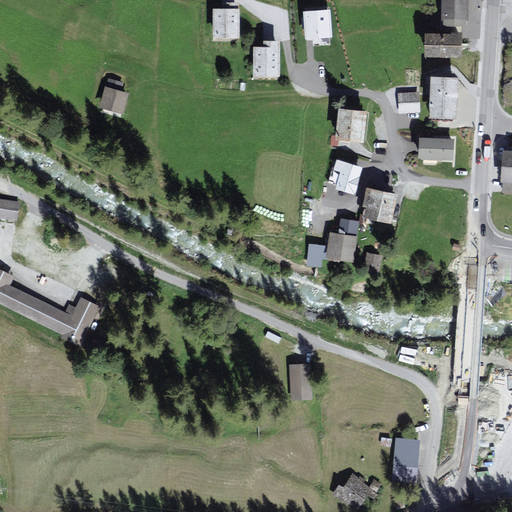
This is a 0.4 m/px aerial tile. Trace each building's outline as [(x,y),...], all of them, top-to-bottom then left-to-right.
[(444,0),(444,24),(466,24),(466,5),(466,0),(444,0)] [(237,3),(224,3),(224,10),(215,10),(215,37),(237,37),(237,3)] [(328,11),(305,12),(306,26),(307,38),(330,36),(328,11)] [(459,45),(459,35),(425,35),(425,55),(459,55),(459,45)] [(278,76),(278,42),(264,42),(264,48),(255,48),(254,76),(278,76)] [(430,116),(453,117),(453,109),(454,79),(431,78),(430,116)] [(127,95),(106,88),(101,106),(121,112),(127,95)] [(418,110),(416,93),(399,95),(401,111),(418,110)] [(365,113),(341,111),(339,137),(362,140),(365,113)] [(451,159),(452,140),(420,139),(419,158),(451,159)] [(511,146),(509,146),(509,151),(498,151),(496,183),(500,182),(499,193),(511,193),(511,146)] [(361,167),(337,161),(334,169),(339,171),(334,187),(354,192),(361,167)] [(395,195),(367,189),(363,205),(367,206),(365,216),(389,221),(395,195)] [(16,202),(0,199),(0,216),(14,219),(16,202)] [(351,260),(357,222),(341,220),(339,235),(331,234),(327,257),(351,260)] [(324,264),(325,243),(308,242),(307,264),(324,264)] [(378,272),(381,256),(368,254),(365,269),(378,272)] [(13,277),(0,270),(0,302),(61,331),(59,336),(78,345),(97,306),(81,298),(75,309),(68,306),(65,313),(9,286),(13,277)] [(307,365),(290,367),(294,398),(311,396),(307,365)] [(414,475),(416,443),(395,441),(394,474),(414,475)] [(372,484),(352,472),(342,489),(337,486),(331,496),(356,511),(372,484)] [(511,511),(511,498),(473,501),(469,511),(511,511)]
